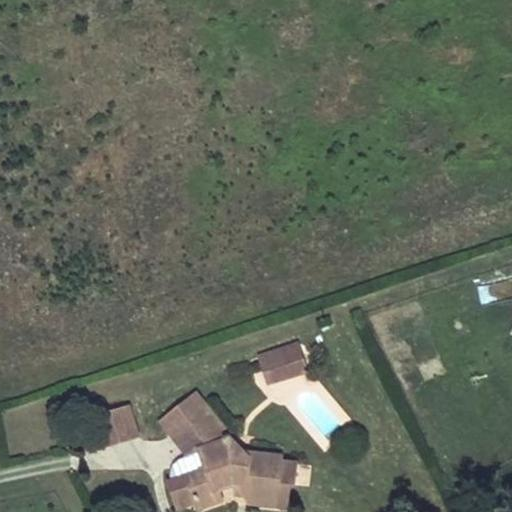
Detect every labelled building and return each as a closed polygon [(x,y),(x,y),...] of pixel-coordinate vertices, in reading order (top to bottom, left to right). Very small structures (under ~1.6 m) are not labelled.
[(511,301),(484,302),(484,321),(511,320),(511,301)] [(296,347),(264,357),(266,363),(271,378),(303,368),(301,361),(288,365),(285,358),(298,353),(296,347)] [(298,353),(285,358),(288,365),(301,361),(298,353)] [(164,421),(172,431),(206,404),(198,394),(164,421)] [(129,404),(93,416),(104,447),(139,435),(129,404)] [(171,432),(188,454),(200,449),(206,468),(191,474),(195,486),(192,488),(197,502),(198,506),(223,498),(220,489),(234,486),(243,486),(248,498),(272,502),(272,506),(290,508),(292,486),(297,487),(299,463),(284,463),(285,458),(249,454),(234,459),(227,438),(232,436),(206,404),(172,431),(171,432)] [(206,468),(200,449),(188,454),(183,455),(179,458),(177,459),(174,462),(172,465),(171,467),(171,471),(170,473),(170,477),(171,480),(181,507),(197,502),(192,488),(195,486),(191,474),(206,468)] [(243,486),(234,486),(236,498),(248,498),(243,486)]
